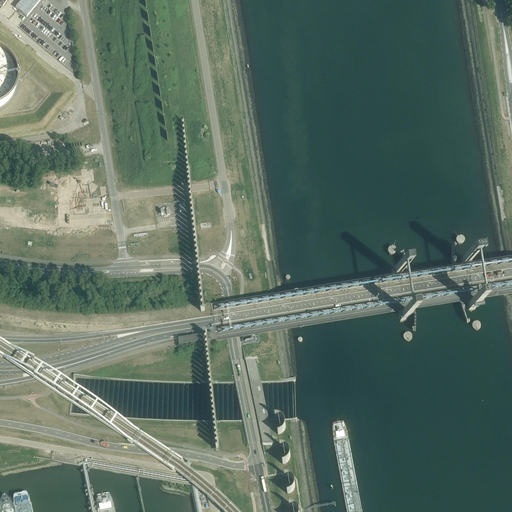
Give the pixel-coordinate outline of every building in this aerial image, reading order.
[(22,0),(15,8),(26,17),(40,0),(22,0)] [(0,106),(1,106),(5,103),(8,101),(10,97),(12,94),(14,90),(15,86),(16,81),(16,77),(15,73),(14,69),(12,65),(10,62),(7,58),(4,55),(0,53),(0,52),(0,106)] [(161,208),(161,216),(170,216),(170,208),(161,208)] [(459,239),(461,240),(463,240),(465,240),(467,238),(467,235),(466,233),(464,232),(462,231),(460,232),(458,234),(458,236),(459,239)] [(390,251),(392,252),(394,252),(396,251),(398,250),(398,247),(397,245),(395,244),(393,243),(391,244),(390,246),(389,248),(390,251)] [(469,255),(461,256),(469,308),(477,307),(469,255)] [(400,265),(393,267),(401,319),(409,318),(400,265)] [(473,329),(475,331),(477,331),(479,330),(480,329),(481,326),(480,324),(478,323),(476,323),(474,323),(472,325),(472,327),(473,329)] [(404,340),(406,342),(408,342),(411,341),(412,339),(412,337),(411,335),(410,334),(407,333),(405,334),(404,336),(403,338),(404,340)]
